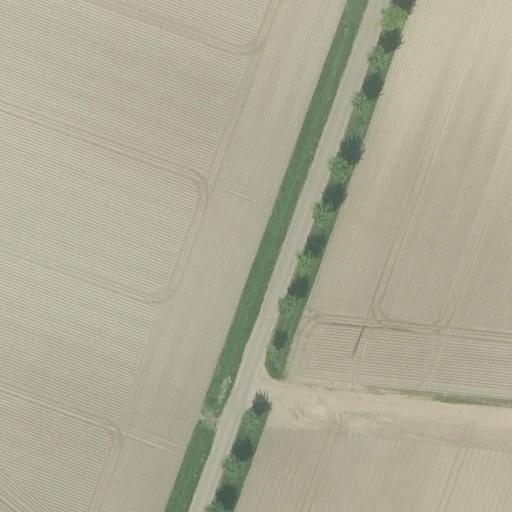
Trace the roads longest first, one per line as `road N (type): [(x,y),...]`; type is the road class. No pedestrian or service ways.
road 1 (unclassified): [(200,511),(380,0)]
road 2 (track): [(246,383),(511,414)]
